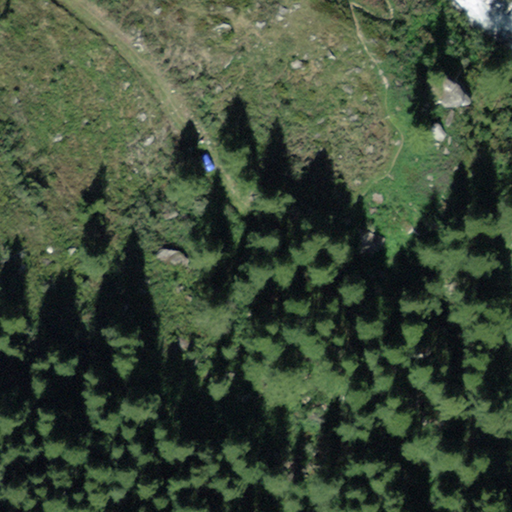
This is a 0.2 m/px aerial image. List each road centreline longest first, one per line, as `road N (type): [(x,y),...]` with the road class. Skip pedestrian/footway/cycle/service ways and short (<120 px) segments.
road 1 (track): [(278,233),(356,346),(430,511)]
road 2 (track): [(227,174),(140,65),(71,0)]
